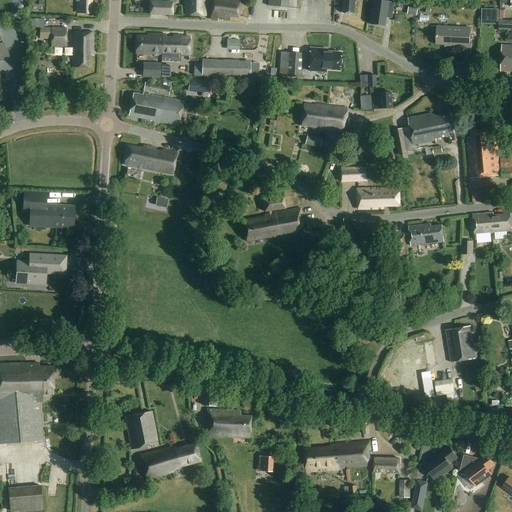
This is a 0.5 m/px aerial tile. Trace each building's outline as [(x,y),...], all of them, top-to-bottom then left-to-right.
[(77,0),(77,14),(90,15),(91,0),(77,0)] [(185,0),(185,16),(205,16),(205,0),(185,0)] [(240,0),(212,0),(210,19),(217,20),(217,18),(223,18),(223,20),(229,21),(230,17),(238,17),(240,0)] [(314,0),(325,1),(325,0),(268,0),(268,6),(288,8),(289,0),(314,0)] [(342,0),(341,13),(353,14),(354,0),(342,0)] [(388,2),(373,0),(370,25),(385,27),(388,2)] [(511,0),(499,0),(500,4),(511,4),(511,8),(511,0)] [(168,2),(150,1),(150,13),(168,14),(168,2)] [(408,6),(407,14),(416,16),(417,7),(408,6)] [(482,23),(499,24),(500,10),(500,8),(482,8),(482,23)] [(499,24),(499,28),(511,28),(511,19),(503,19),(503,10),(500,10),(499,24)] [(40,39),(51,39),(51,47),(66,47),(66,27),(51,27),(51,28),(40,28),(40,39)] [(471,29),(437,27),(436,45),(451,46),(451,48),(470,49),(471,29)] [(71,57),(71,67),(90,67),(90,51),(92,51),(93,32),(73,32),(72,53),(73,53),(73,57),(71,57)] [(136,36),(135,55),(162,56),(163,35),(147,34),(147,37),(136,36)] [(165,35),(163,35),(162,56),(162,61),(180,63),(181,56),(189,56),(190,37),(181,37),(180,36),(174,35),(173,38),(166,38),(165,35)] [(240,39),(227,38),(227,49),(239,49),(240,39)] [(0,61),(10,57),(4,43),(0,45),(0,61)] [(501,72),(511,72),(511,45),(502,45),(501,72)] [(338,70),(340,53),(326,52),(327,50),(309,48),(307,71),(325,72),(325,69),(338,70)] [(301,69),(302,53),(281,52),(279,76),(306,78),(306,70),(301,69)] [(201,75),(201,76),(250,78),(250,75),(258,75),(258,63),(250,63),(250,61),(201,60),(201,63),(195,62),(194,75),(201,75)] [(144,63),(143,78),(160,78),(161,64),(144,63)] [(375,76),(367,76),(368,88),(376,88),(375,76)] [(0,101),(9,98),(0,77),(0,101)] [(146,83),(145,91),(168,95),(169,87),(146,83)] [(353,92),(344,94),(345,102),(354,100),(353,92)] [(376,93),(373,94),(373,110),(392,109),(391,92),(379,93),(376,94),(376,93)] [(142,96),(133,94),(128,116),(178,126),(183,102),(143,94),(142,96)] [(309,104),(304,104),(301,127),(312,128),(312,130),(344,133),(345,125),(347,109),(311,105),(311,106),(309,106),(309,104)] [(440,116),(432,115),(408,119),(413,146),(436,141),(436,139),(443,138),(443,135),(455,133),(451,114),(440,116)] [(402,129),(394,130),(400,159),(408,158),(402,129)] [(490,136),(490,130),(471,132),(471,138),(467,138),(471,179),(500,176),(496,135),(490,136)] [(305,145),(320,147),(322,138),(307,135),(305,145)] [(155,148),(144,146),(144,149),(129,146),(125,165),(173,175),(178,153),(169,151),(163,149),(162,152),(156,151),(155,148)] [(432,147),(425,148),(426,156),(436,154),(437,161),(448,159),(445,152),(443,152),(441,146),(432,148),(432,147)] [(366,167),(341,168),(341,183),(366,182),(366,167)] [(400,206),(400,189),(391,189),(386,190),(386,189),(358,189),(358,210),(384,209),(384,207),(400,206)] [(495,190),(485,192),(488,202),(497,200),(495,190)] [(29,227),(74,230),(75,206),(46,204),(47,192),(24,191),(22,213),(30,213),(29,227)] [(485,202),(484,191),(472,192),(473,203),(485,202)] [(264,213),(286,209),(284,195),(262,199),(264,213)] [(262,217),(243,220),(246,239),(247,241),(268,238),(269,239),(305,233),(300,208),(261,215),(262,217)] [(493,233),(491,213),(473,215),(475,235),(493,233)] [(494,213),(491,213),(493,233),(511,231),(511,230),(510,214),(494,215),(494,213)] [(322,221),(308,222),(308,231),(323,231),(322,221)] [(425,227),(425,225),(409,227),(411,246),(444,242),(442,225),(425,227)] [(407,257),(404,232),(390,234),(393,259),(407,257)] [(461,241),(461,248),(461,254),(473,255),(473,242),(461,241)] [(16,282),(46,284),(46,274),(64,275),(65,256),(32,254),(31,263),(17,262),(16,282)] [(46,284),(13,284),(14,277),(8,277),(8,289),(46,290),(46,284)] [(475,359),(470,326),(446,330),(452,363),(475,359)] [(38,366),(38,364),(0,364),(0,444),(44,441),(40,399),(43,399),(43,398),(43,394),(52,394),(52,365),(38,366)] [(432,379),(423,380),(426,398),(435,397),(432,379)] [(452,379),(435,382),(437,396),(447,395),(448,400),(455,399),(452,379)] [(217,407),(219,393),(204,391),(202,406),(217,407)] [(240,412),(209,410),(208,414),(206,421),(205,436),(250,439),(251,416),(240,416),(240,412)] [(131,450),(158,445),(152,411),(125,417),(131,450)] [(339,468),(374,465),(374,458),(373,458),(373,457),(370,458),(369,449),(371,449),(371,441),(332,444),(332,446),(329,446),(329,447),(304,449),(306,472),(339,470),(339,468)] [(200,462),(196,444),(175,450),(174,446),(140,456),(147,479),(178,471),(178,469),(181,469),(181,467),(200,462)] [(428,458),(430,461),(424,465),(436,481),(453,468),(449,463),(457,458),(449,448),(438,456),(436,452),(428,458)] [(465,472),(476,486),(491,474),(488,470),(494,465),(487,455),(476,463),(475,461),(474,461),(475,458),(464,456),(461,471),(465,472)] [(263,457),(262,468),(272,468),(273,457),(263,457)] [(374,458),(374,465),(374,472),(399,473),(400,459),(374,458)] [(386,482),(382,474),(374,477),(378,485),(386,482)] [(511,478),(510,478),(503,487),(511,494),(511,478)] [(400,480),(399,501),(410,501),(410,480),(400,480)] [(418,481),(416,487),(412,508),(422,510),(427,483),(423,482),(418,481)] [(43,508),(41,485),(8,488),(10,511),(43,508)]
